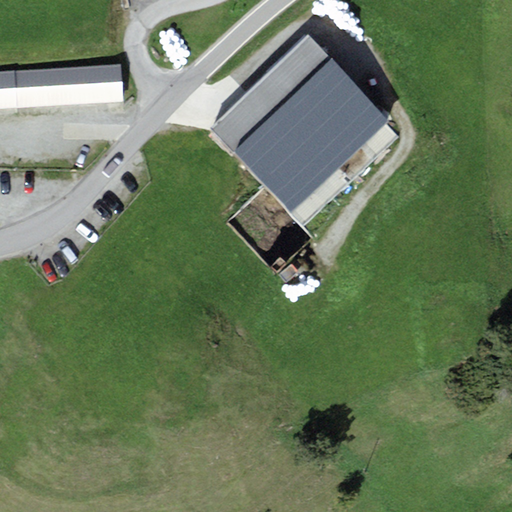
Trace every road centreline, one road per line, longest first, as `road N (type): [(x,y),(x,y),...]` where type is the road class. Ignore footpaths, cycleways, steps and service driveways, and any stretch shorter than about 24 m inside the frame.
road 1 (tertiary): [(0,244),(69,209),(143,127),(280,0)]
road 2 (track): [(170,101),(139,63),(137,33),(154,12),(202,0)]
